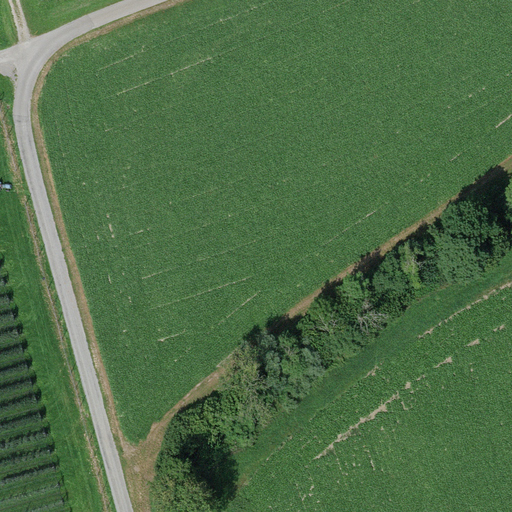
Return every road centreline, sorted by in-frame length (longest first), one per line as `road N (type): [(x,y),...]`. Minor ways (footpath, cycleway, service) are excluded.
road 1 (track): [(35,58),(25,124),(128,511)]
road 2 (track): [(35,58),(64,35),(156,0)]
